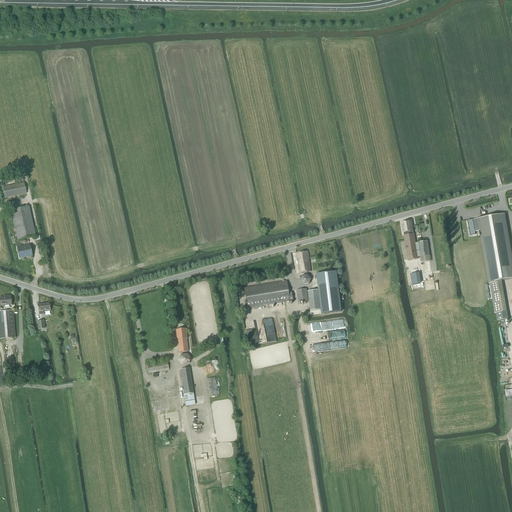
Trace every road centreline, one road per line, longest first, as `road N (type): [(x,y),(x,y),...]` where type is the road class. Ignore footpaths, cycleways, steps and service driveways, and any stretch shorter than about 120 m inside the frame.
road 1 (unclassified): [(511,186),(95,299),(72,300),(0,277)]
road 2 (motorway): [(85,0),(393,0)]
road 3 (track): [(294,307),(307,349),(365,362),(393,511)]
road 4 (track): [(163,282),(201,511)]
road 5 (track): [(294,307),(285,316),(318,511)]
